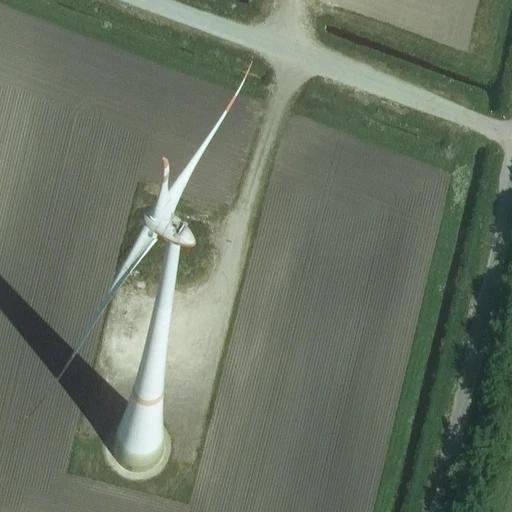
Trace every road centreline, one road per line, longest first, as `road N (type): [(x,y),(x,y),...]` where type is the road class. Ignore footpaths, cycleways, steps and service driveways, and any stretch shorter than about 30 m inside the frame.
road 1 (unclassified): [(137,0),(511,135)]
road 2 (unclassified): [(434,511),(511,182)]
